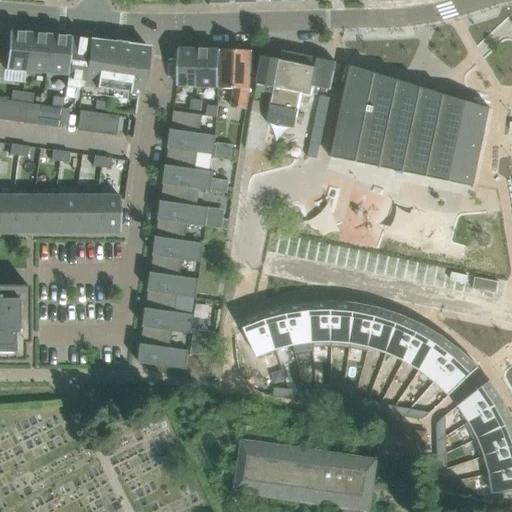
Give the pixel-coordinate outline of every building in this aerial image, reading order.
[(5,69),(26,71),(29,34),(8,32),(5,69)] [(26,71),(46,73),(49,35),(29,34),(26,71)] [(49,35),(46,73),(67,75),(70,37),(49,35)] [(80,86),(81,87),(88,40),(72,38),(65,87),(80,89),(80,86)] [(149,47),(88,40),(81,87),(142,95),(149,47)] [(178,86),(199,87),(200,49),(179,48),(178,86)] [(200,49),(199,87),(218,88),(220,50),(200,49)] [(221,50),(221,70),(220,88),(233,89),(231,108),(247,109),(249,89),(251,89),(251,71),(252,51),(221,50)] [(260,56),(252,111),(269,114),(268,122),(269,123),(295,128),(297,120),(303,93),(311,95),(313,86),(331,90),(336,63),(336,62),(282,51),(282,52),(282,53),(280,60),(263,56),(263,57),(260,56)] [(350,65),(331,157),(380,167),(396,171),(474,187),(490,109),(424,88),(357,67),(354,66),(350,65)] [(10,101),(21,103),(23,92),(12,91),(10,101)] [(23,92),(21,103),(31,104),(33,94),(23,92)] [(51,107),(62,108),(63,98),(52,96),(51,107)] [(320,96),(307,157),(317,159),(319,153),(330,98),(320,96)] [(96,101),(95,110),(107,111),(108,103),(96,101)] [(190,109),(201,111),(202,103),(191,102),(190,109)] [(64,107),(61,124),(68,125),(70,108),(64,107)] [(206,116),(217,117),(218,109),(207,108),(206,116)] [(114,135),(116,115),(77,111),(75,130),(114,135)] [(174,111),(169,148),(215,154),(216,136),(200,133),(203,115),(174,111)] [(246,149),(263,153),(269,123),(268,122),(251,119),(250,127),(249,129),(246,149)] [(9,155),(18,156),(19,145),(11,144),(9,155)] [(216,154),(232,156),(233,146),(217,144),(216,154)] [(19,145),(18,156),(26,157),(28,147),(19,145)] [(169,148),(164,183),(211,190),(227,192),(229,181),(213,179),(214,172),(195,169),(198,153),(215,155),(215,154),(169,148)] [(51,160),(59,162),(61,151),(52,150),(51,160)] [(61,151),(59,162),(68,163),(69,152),(61,151)] [(92,166),(101,167),(102,157),(94,156),(92,166)] [(102,157),(101,167),(109,169),(111,158),(102,157)] [(164,183),(159,219),(207,226),(222,228),(224,219),(208,217),(209,207),(190,205),(193,188),(211,191),(211,190),(164,183)] [(0,230),(12,232),(12,196),(0,195),(0,230)] [(13,230),(33,232),(33,196),(12,196),(12,232),(13,230)] [(34,230),(55,232),(55,196),(33,196),(33,232),(34,232),(34,230)] [(55,230),(76,232),(76,196),(55,196),(55,232),(55,230)] [(77,230),(97,232),(97,196),(76,196),(76,232),(77,230)] [(97,196),(97,232),(98,232),(98,230),(119,232),(119,196),(97,196)] [(154,255),(202,262),(204,243),(185,241),(188,224),(206,227),(207,226),(159,219),(154,255)] [(154,255),(149,291),(197,297),(199,279),(180,276),(183,260),(201,262),(202,262),(154,255)] [(0,351),(3,351),(3,361),(23,361),(23,345),(22,343),(28,343),(28,286),(0,285),(0,351)] [(149,291),(144,326),(192,333),(194,315),(175,312),(178,296),(197,298),(197,297),(149,291)] [(511,301),(472,302),(473,327),(511,325),(511,301)] [(333,302),(310,303),(313,343),(332,342),(333,302)] [(333,302),(332,342),(350,344),(356,304),(333,302)] [(310,303),(287,306),(294,345),(313,343),(310,303)] [(356,304),(350,344),(369,347),(379,309),(356,304)] [(287,306),(264,312),(276,350),(294,345),(287,306)] [(379,309),(369,347),(387,353),(401,316),(379,309)] [(264,312),(241,321),(258,357),(276,350),(264,312)] [(401,316),(387,353),(404,361),(422,325),(401,316)] [(422,325),(404,361),(420,370),(442,337),(422,325)] [(192,333),(144,326),(139,363),(187,370),(189,355),(189,350),(171,348),(173,331),(192,334),(192,333)] [(217,337),(192,333),(192,334),(189,350),(189,355),(215,352),(217,337)] [(442,337),(420,370),(435,382),(461,351),(442,337)] [(461,351),(435,382),(449,395),(479,368),(461,351)] [(490,381),(458,406),(470,422),(504,401),(490,381)] [(292,399),(289,389),(274,388),(273,397),(292,399)] [(305,400),(303,389),(289,389),(292,399),(305,400)] [(318,400),(317,389),(303,389),(305,400),(318,400)] [(330,400),(330,390),(317,389),(318,400),(330,400)] [(342,401),(344,392),(330,390),(330,400),(342,401)] [(354,404),(356,396),(344,392),(342,401),(354,404)] [(366,408),(369,400),(356,396),(354,404),(366,408)] [(378,411),(382,403),(369,400),(366,408),(378,411)] [(511,416),(504,401),(470,422),(478,439),(511,423),(511,416)] [(390,414),(396,406),(382,403),(378,411),(390,414)] [(405,417),(411,409),(396,406),(390,414),(405,417)] [(427,416),(430,413),(411,409),(405,417),(417,419),(422,419),(427,416)] [(436,429),(437,442),(446,437),(445,416),(441,419),(437,424),(436,429)] [(511,423),(478,439),(485,456),(511,447),(511,423)] [(363,511),(364,511),(370,511),(377,460),(280,446),(282,431),(247,426),(245,441),(243,441),(235,492),(335,506),(334,511),(363,511)] [(431,460),(430,429),(388,429),(388,460),(431,460)] [(446,454),(446,437),(437,442),(437,458),(446,454)] [(511,447),(485,456),(490,474),(511,469),(511,447)] [(447,469),(446,454),(437,458),(438,472),(447,469)] [(511,469),(490,474),(493,494),(499,493),(511,492),(511,469)] [(438,485),(438,472),(429,475),(430,487),(438,485)] [(439,502),(438,485),(430,487),(430,502),(439,502)] [(222,500),(227,511),(243,511),(235,493),(222,500)] [(500,506),(499,493),(493,494),(489,495),(490,507),(500,506)]
